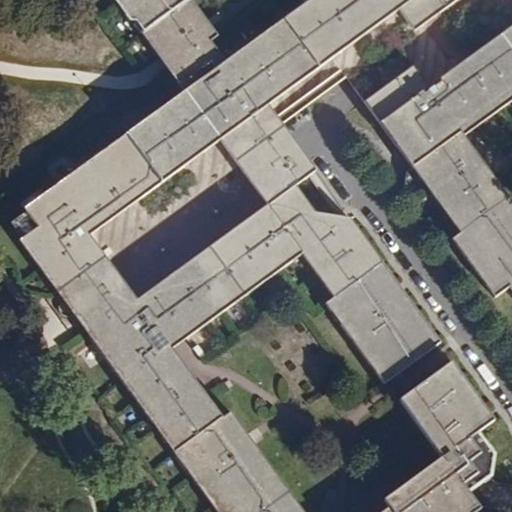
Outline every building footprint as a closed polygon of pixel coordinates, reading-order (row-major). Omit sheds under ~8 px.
[(218,141),(267,105),(398,9),(410,0),(310,0),(225,62),(216,68),(201,47),(172,69),(188,90),(182,93),(186,99),(157,119),(154,114),(143,122),(147,127),(131,139),(94,166),(58,192),(27,215),(14,224),(25,238),(45,266),(63,289),(106,259),(89,235),(218,141)] [(140,21),(147,30),(181,5),(177,0),(113,0),(130,23),(137,24),(140,21)] [(181,5),(147,30),(146,32),(162,54),(207,22),(191,0),(188,0),(189,0),(181,5)] [(511,0),(453,0),(413,30),(398,9),(267,105),(279,122),(345,74),(364,101),(413,65),(428,86),(442,75),(511,24),(511,0)] [(453,0),(410,0),(398,9),(413,30),(453,0)] [(201,47),(210,41),(217,35),(207,22),(162,54),(157,58),(167,73),(172,69),(201,47)] [(511,24),(442,75),(479,127),(511,102),(511,24)] [(157,58),(162,54),(146,32),(140,36),(157,58)] [(225,62),(210,41),(201,47),(216,68),(225,62)] [(364,101),(462,234),(502,204),(453,137),(461,131),(428,86),(413,65),(364,101)] [(188,90),(172,69),(167,73),(182,93),(188,90)] [(428,86),(461,131),(465,137),(479,127),(442,75),(428,86)] [(186,99),(182,93),(154,114),(157,119),(186,99)] [(279,122),(267,105),(218,141),(266,206),(295,185),(316,170),(279,122)] [(143,122),(128,133),(131,139),(147,127),(143,122)] [(511,198),(465,137),(461,131),(453,137),(502,204),(511,198)] [(94,166),(131,139),(128,133),(90,161),(94,166)] [(55,188),(58,192),(94,166),(90,161),(55,188)] [(326,306),(384,264),(377,255),(369,261),(339,221),(327,230),(319,218),(313,224),(299,205),(306,200),(295,185),(266,206),(149,291),(185,339),(305,250),(337,293),(324,303),(326,306)] [(27,215),(58,192),(55,188),(24,211),(27,215)] [(511,200),(511,198),(502,204),(462,234),(453,240),(496,298),(511,287),(511,288),(511,200)] [(313,224),(319,218),(313,210),(306,200),(299,205),(313,224)] [(339,221),(347,215),(313,210),(319,218),(327,230),(339,221)] [(377,255),(347,215),(339,221),(369,261),(377,255)] [(38,271),(45,266),(25,238),(18,244),(38,271)] [(106,259),(63,289),(55,295),(86,337),(92,333),(137,300),(106,259)] [(384,264),(326,306),(383,382),(440,341),(423,318),(419,321),(408,306),(400,312),(385,293),(398,283),(384,264)] [(38,271),(55,295),(63,289),(45,266),(38,271)] [(413,303),(398,283),(385,293),(400,312),(408,306),(413,303)] [(149,291),(137,300),(170,345),(173,349),(185,339),(149,291)] [(223,417),(207,395),(199,401),(161,352),(170,345),(137,300),(92,333),(109,356),(103,360),(120,383),(125,379),(136,393),(130,397),(136,405),(142,401),(151,414),(162,428),(179,451),(194,472),(188,476),(197,488),(203,484),(221,508),(223,511),(392,511),(389,508),(382,511),(297,511),(295,509),(299,506),(272,469),(268,472),(258,457),(242,469),(227,449),(243,437),(247,434),(231,412),(223,417)] [(109,356),(92,333),(86,337),(103,360),(109,356)] [(207,395),(173,349),(170,345),(161,352),(199,401),(207,395)] [(382,499),(389,508),(392,511),(465,511),(476,504),(465,489),(489,472),(494,456),(478,434),(482,431),(471,416),(484,407),(451,362),(399,400),(441,457),(382,499)] [(136,393),(125,379),(120,383),(130,397),(136,393)] [(146,418),(151,414),(142,401),(136,405),(146,418)] [(495,422),(484,407),(471,416),(482,431),(495,422)] [(146,418),(156,432),(162,428),(151,414),(146,418)] [(156,432),(173,456),(179,451),(162,428),(156,432)] [(258,457),(243,437),(227,449),(242,469),(258,457)] [(194,472),(179,451),(173,456),(188,476),(194,472)] [(197,488),(214,511),(215,511),(221,508),(203,484),(197,488)]
